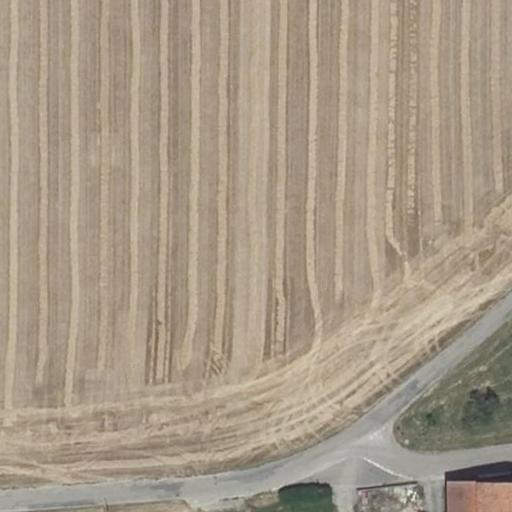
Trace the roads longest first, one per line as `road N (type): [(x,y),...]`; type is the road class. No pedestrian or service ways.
road 1 (unclassified): [(357,434),(277,473),(191,488),(0,497)]
road 2 (unclassified): [(511,302),(357,434)]
road 3 (unclassified): [(511,455),(397,460),(357,434)]
